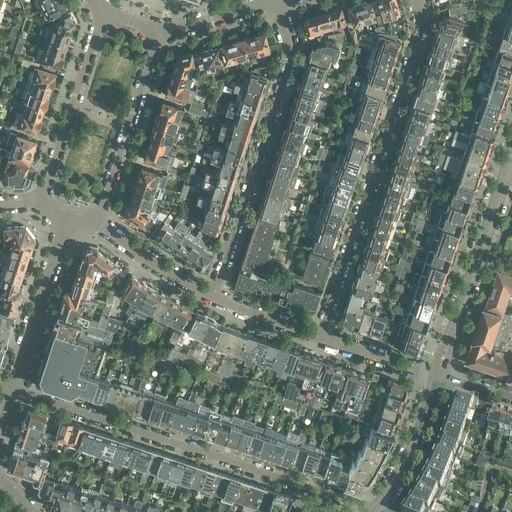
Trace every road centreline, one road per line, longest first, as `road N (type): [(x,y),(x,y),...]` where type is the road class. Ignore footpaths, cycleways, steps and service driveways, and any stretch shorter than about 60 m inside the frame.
road 1 (residential): [(12,387),(368,511)]
road 2 (residential): [(319,336),(422,22),(415,0)]
road 3 (residential): [(214,298),(293,43),(282,0)]
road 4 (tertiary): [(511,176),(438,374)]
road 5 (residential): [(105,9),(39,205)]
road 6 (residential): [(97,226),(165,31)]
road 7 (residential): [(12,387),(68,215)]
road 8 (tertiary): [(438,374),(396,484),(376,511)]
road 9 (residential): [(97,226),(214,298)]
road 10 (residential): [(319,336),(438,374)]
